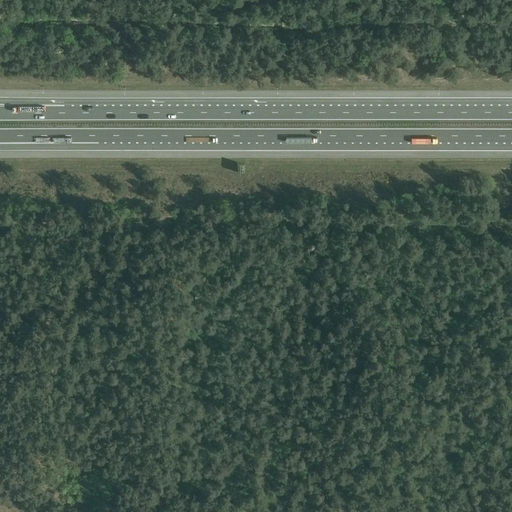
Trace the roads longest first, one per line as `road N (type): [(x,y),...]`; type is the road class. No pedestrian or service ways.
road 1 (motorway): [(0,136),(511,136)]
road 2 (motorway): [(511,112),(64,113)]
